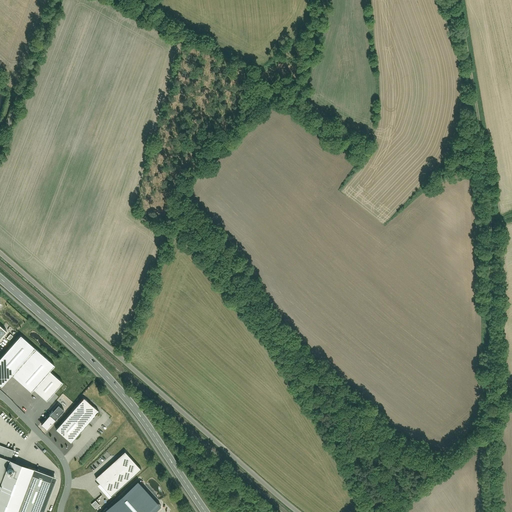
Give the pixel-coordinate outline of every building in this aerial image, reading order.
[(56,364),(22,334),(0,358),(0,382),(3,385),(13,373),(32,390),(35,387),(51,370),(56,364)] [(51,370),(35,387),(48,399),(64,381),(51,370)] [(85,398),(57,430),(72,443),(99,411),(85,398)] [(58,404),(41,424),(47,429),(64,409),(58,404)] [(15,450),(0,444),(0,511),(45,511),(59,476),(12,458),(15,450)] [(142,467),(126,450),(97,476),(113,494),(142,467)] [(109,508),(111,511),(154,511),(161,506),(139,481),(109,508)] [(91,504),(95,508),(100,504),(95,500),(91,504)]
